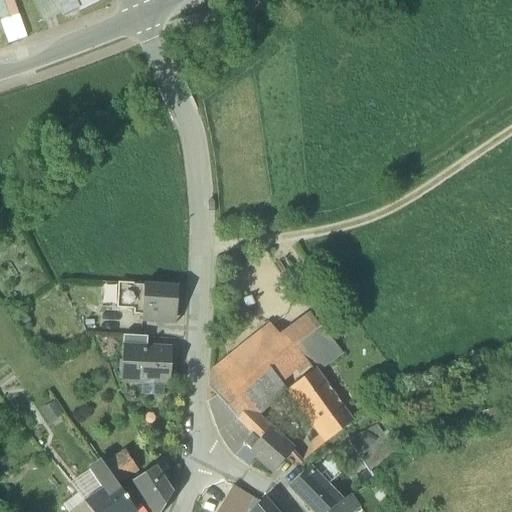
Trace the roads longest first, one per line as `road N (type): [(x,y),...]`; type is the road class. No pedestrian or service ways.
road 1 (residential): [(141,20),(194,126),(201,165),(192,457)]
road 2 (track): [(203,248),(369,221),(511,134)]
road 3 (tertiary): [(0,71),(141,20)]
